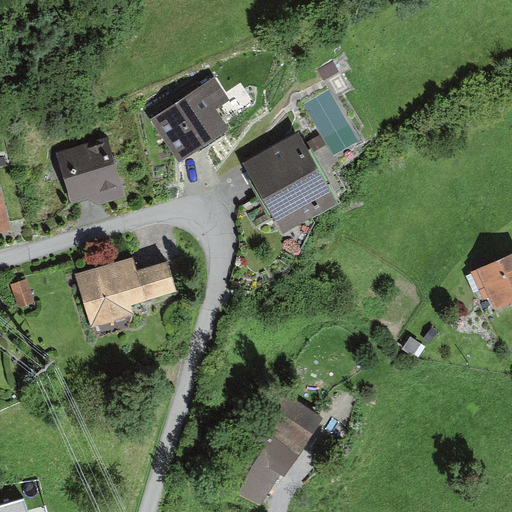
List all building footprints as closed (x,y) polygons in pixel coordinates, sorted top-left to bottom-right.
[(206,91),(159,118),(182,156),(229,129),(206,91)] [(304,138),(253,163),(286,228),(336,203),(304,138)] [(111,141),(66,155),(80,201),(125,187),(111,141)] [(0,179),(0,226),(14,222),(0,179)] [(511,305),(511,252),(477,271),(498,312),(511,305)] [(82,276),(97,322),(184,295),(173,262),(143,272),(138,258),(82,276)] [(322,412),(290,393),(235,486),(267,505),(322,412)] [(25,511),(22,501),(0,507),(0,511),(25,511)]
